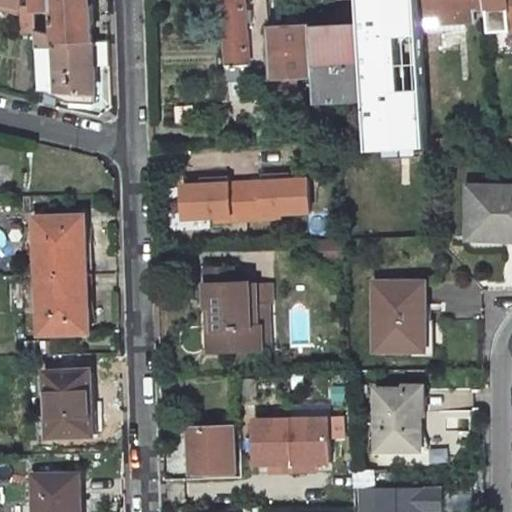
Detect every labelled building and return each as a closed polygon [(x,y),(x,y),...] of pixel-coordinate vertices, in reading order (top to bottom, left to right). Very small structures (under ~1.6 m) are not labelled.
[(34,0),(36,26),(57,29),(56,37),(95,37),(93,0),(34,0)] [(223,0),(227,101),(244,101),(243,67),(248,67),(245,0),(223,0)] [(364,0),(366,30),(370,95),(373,145),(430,146),(423,12),(422,0),(364,0)] [(442,0),(422,0),(423,12),(443,12),(442,0)] [(487,0),(442,0),(443,12),(488,9),(487,0)] [(511,31),(511,0),(487,0),(488,9),(489,33),(511,31)] [(97,98),(96,66),(111,65),(110,37),(95,37),(56,37),(57,29),(36,26),(38,90),(70,89),(71,99),(97,98)] [(314,27),(268,29),(271,81),(272,97),(297,96),(296,80),(317,79),(314,33),(314,27)] [(446,89),(464,88),(462,28),(444,28),(446,89)] [(366,30),(314,33),(317,79),(318,99),(370,95),(366,30)] [(205,183),(187,184),(188,215),(219,215),(219,219),(284,218),(284,214),(315,213),(314,181),(296,181),(296,173),(276,174),(276,182),(267,182),(235,182),(225,183),(225,175),(205,175),(205,183)] [(225,175),(225,183),(235,182),(235,174),(225,175)] [(276,174),(267,174),(267,182),(276,182),(276,174)] [(511,185),(465,186),(466,240),(511,239),(511,185)] [(41,331),(93,329),(92,299),(85,299),(83,243),(87,243),(86,213),(36,215),(41,331)] [(322,264),(347,263),(347,243),(322,244),(322,264)] [(236,268),(210,268),(211,284),(237,283),(236,268)] [(383,281),(382,351),(433,352),(434,281),(383,281)] [(260,327),(259,286),(259,283),(237,283),(211,284),(211,306),(217,306),(219,351),(265,350),(264,327),(260,327)] [(274,349),(272,304),(279,304),(278,285),(259,286),(260,327),(264,327),(265,350),(274,349)] [(54,373),(55,433),(91,433),(96,433),(96,411),(91,411),(90,372),(54,373)] [(424,389),(381,389),(381,453),(425,452),(424,389)] [(319,508),(318,419),(262,419),(263,506),(319,508)] [(236,422),(195,423),(196,469),(237,468),(236,422)] [(38,474),(39,511),(79,511),(79,473),(38,474)] [(360,509),(369,509),(369,488),(359,488),(360,509)] [(425,511),(425,491),(382,491),(381,511),(425,511)]
